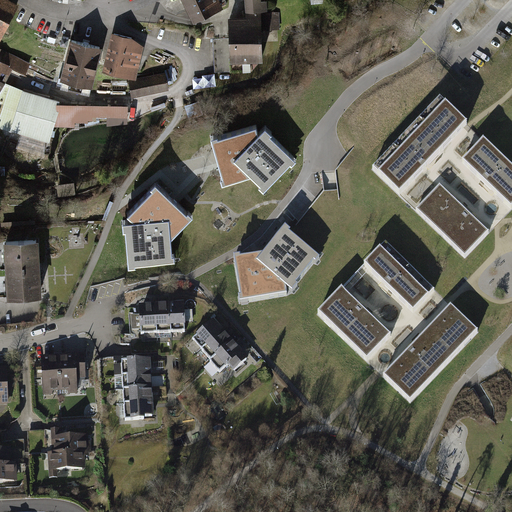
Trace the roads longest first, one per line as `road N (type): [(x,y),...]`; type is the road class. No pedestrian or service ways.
road 1 (track): [(67,331),(122,189),(145,151),(181,123),(179,89)]
road 2 (residential): [(445,0),(411,56),(341,103),(322,179)]
road 3 (residential): [(419,470),(452,393),(511,331)]
